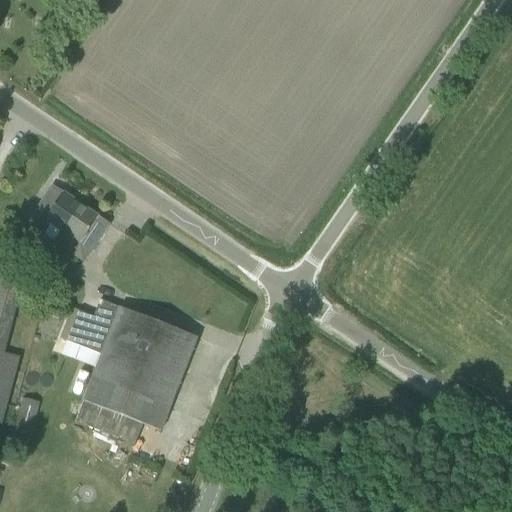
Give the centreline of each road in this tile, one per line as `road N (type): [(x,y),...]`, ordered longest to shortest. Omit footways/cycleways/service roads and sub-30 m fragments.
road 1 (unclassified): [(288,292),(499,0)]
road 2 (unclassified): [(288,292),(0,98)]
road 3 (unclassified): [(511,438),(288,292)]
road 4 (unclassified): [(202,511),(288,292)]
